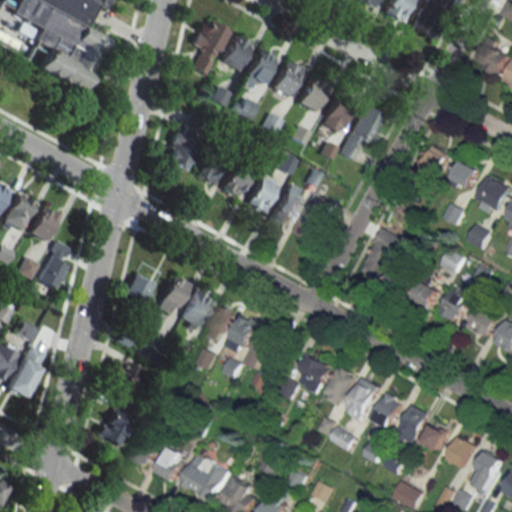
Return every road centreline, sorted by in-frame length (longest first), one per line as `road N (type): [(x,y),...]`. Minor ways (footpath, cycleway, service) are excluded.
road 1 (residential): [(511,415),(0,130)]
road 2 (tertiary): [(48,461),(159,0)]
road 3 (residential): [(311,305),(477,0)]
road 4 (residential): [(511,139),(259,0)]
road 5 (residential): [(138,511),(0,434)]
